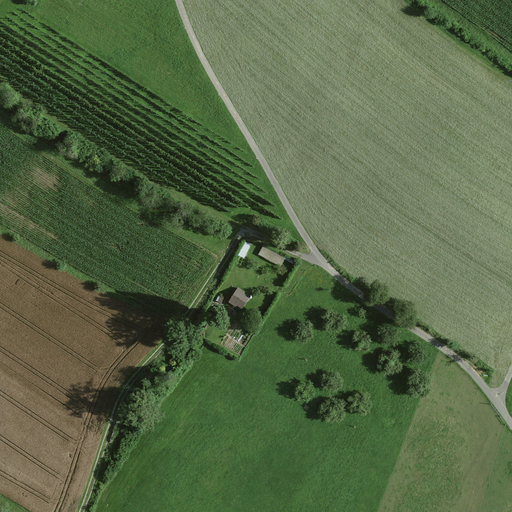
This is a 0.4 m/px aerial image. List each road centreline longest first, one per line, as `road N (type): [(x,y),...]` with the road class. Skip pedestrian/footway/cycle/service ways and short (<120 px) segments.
road 1 (track): [(312,256),(120,161),(0,77)]
road 2 (track): [(77,511),(121,389),(190,310),(242,226)]
road 3 (track): [(312,256),(178,0)]
road 4 (track): [(511,364),(496,402),(469,369),(312,256)]
